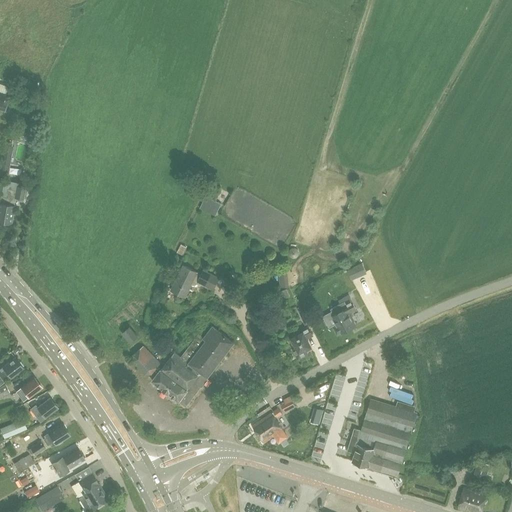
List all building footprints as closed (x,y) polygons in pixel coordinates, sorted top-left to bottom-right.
[(4,110),(10,95),(0,91),(0,105),(1,106),(0,109),(4,110)] [(0,175),(8,177),(13,146),(4,144),(1,163),(0,166),(0,175)] [(0,221),(11,223),(15,198),(23,199),(25,187),(20,186),(21,183),(19,182),(4,180),(1,194),(0,194),(0,221)] [(216,199),(221,187),(215,184),(210,196),(216,199)] [(200,208),(215,215),(221,204),(205,196),(200,208)] [(362,264),(344,272),(350,285),(359,281),(362,288),(371,284),(362,264)] [(171,290),(185,297),(189,289),(188,288),(191,283),(194,285),(198,283),(198,282),(213,289),(219,277),(203,270),(201,275),(197,273),(197,272),(183,265),(171,290)] [(289,286),(288,271),(279,271),(280,286),(289,286)] [(289,297),(286,289),(280,291),(283,299),(289,297)] [(298,309),(305,325),(312,321),(306,306),(301,295),(298,296),(303,308),(298,309)] [(334,327),(337,334),(354,325),(349,316),(352,315),(350,312),(356,309),(348,295),(338,300),(340,303),(331,308),(334,315),(334,316),(339,325),(334,327)] [(179,401),(186,405),(207,377),(234,342),(212,325),(203,337),(198,333),(181,356),(175,352),(162,370),(161,369),(152,380),(165,390),(179,401)] [(121,333),(130,343),(138,336),(130,326),(121,333)] [(293,347),(297,356),(307,351),(306,349),(310,346),(306,338),(312,335),(308,326),(301,330),(303,332),(291,338),(296,346),(293,347)] [(145,374),(152,374),(157,366),(160,363),(144,345),(134,354),(133,360),(145,374)] [(15,357),(2,367),(4,370),(0,373),(0,384),(4,382),(2,380),(8,375),(10,378),(23,368),(15,357)] [(16,391),(23,400),(28,396),(29,397),(42,387),(33,377),(21,386),(22,387),(16,391)] [(0,394),(9,391),(6,385),(0,387),(0,394)] [(281,405),(285,412),(296,406),(290,395),(284,399),(285,401),(282,403),(282,404),(281,405)] [(30,409),(40,421),(57,408),(50,397),(37,407),(36,405),(30,409)] [(370,465),(398,473),(414,422),(417,423),(420,415),(414,413),(416,406),(397,400),(395,407),(371,400),(362,429),(354,427),(347,451),(355,453),(352,461),(361,463),(370,466),(370,465)] [(273,411),(277,417),(282,414),(279,407),(273,411)] [(321,417),(323,410),(314,407),(312,414),(321,417)] [(274,436),(279,443),(288,437),(272,412),(252,425),(263,442),(274,436)] [(6,437),(26,429),(21,419),(2,427),(0,428),(4,438),(6,437)] [(49,444),(51,447),(69,435),(62,423),(48,432),(44,435),(45,437),(43,438),(47,445),(49,444)] [(33,453),(35,454),(35,455),(46,448),(41,441),(30,447),(30,448),(28,450),(31,454),(33,453)] [(52,463),(60,476),(68,470),(67,469),(84,459),(77,447),(52,463)] [(24,457),(18,460),(23,469),(29,465),(24,457)] [(472,479),(485,483),(490,464),(491,460),(485,458),(484,463),(478,461),(472,479)] [(36,472),(43,469),(40,462),(33,465),(36,472)] [(82,508),(84,511),(90,511),(94,510),(92,508),(108,499),(98,484),(99,483),(92,473),(79,481),(80,484),(83,490),(81,492),(83,495),(78,498),(84,507),(82,508)] [(71,484),(81,479),(79,474),(69,479),(71,484)] [(26,476),(20,480),(23,485),(29,482),(26,476)] [(28,497),(39,491),(36,484),(24,491),(28,497)] [(64,497),(58,486),(36,499),(42,510),(64,497)] [(458,507),(473,511),(480,511),(486,494),(464,487),(458,507)]
